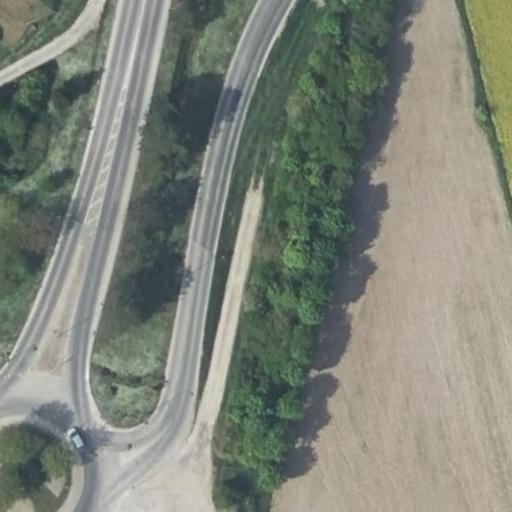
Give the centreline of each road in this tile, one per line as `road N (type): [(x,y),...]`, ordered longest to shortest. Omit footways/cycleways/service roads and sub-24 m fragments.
road 1 (tertiary): [(274,0),(232,97),(168,414),(134,445),(99,457)]
road 2 (secondary): [(40,397),(138,0)]
